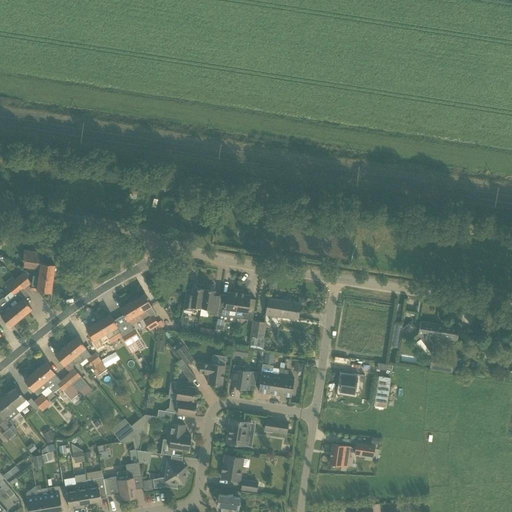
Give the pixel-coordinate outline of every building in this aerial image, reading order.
[(24,250),(23,260),(25,260),(33,262),(32,268),(40,269),(39,276),(53,278),(55,265),(43,263),(44,253),(24,250)] [(38,285),(37,291),(51,293),(53,278),(39,276),(39,277),(38,285)] [(15,279),(7,286),(11,291),(14,295),(15,296),(8,302),(12,307),(21,318),(32,309),(24,299),(18,292),(22,288),(15,279)] [(201,308),(204,285),(200,284),(199,285),(198,287),(193,286),(192,290),(186,289),(183,310),(192,311),(193,307),(201,308)] [(208,285),(204,285),(201,308),(209,309),(208,314),(217,315),(221,294),(215,293),(215,290),(209,289),(210,287),(208,285)] [(223,330),(225,316),(235,317),(236,310),(239,290),(234,290),(233,293),(227,292),(227,295),(221,294),(217,315),(215,331),(219,331),(220,329),(223,330)] [(239,290),(236,310),(235,317),(253,320),(256,299),(249,298),(250,295),(244,294),(244,291),(239,290)] [(144,294),(132,301),(139,313),(145,309),(150,317),(144,321),(149,330),(155,326),(157,329),(160,327),(154,316),(156,314),(144,294)] [(298,319),(298,317),(300,303),(291,302),(291,303),(288,303),(288,301),(268,298),(266,314),(298,319)] [(132,301),(120,308),(130,325),(134,323),(131,318),(139,313),(132,301)] [(1,308),(0,308),(0,314),(10,327),(21,318),(12,307),(8,302),(1,308)] [(110,314),(98,322),(105,334),(113,329),(116,334),(121,331),(110,314)] [(266,322),(253,320),(250,336),(264,338),(266,322)] [(394,324),(391,340),(398,341),(399,341),(399,339),(415,327),(411,322),(412,321),(412,320),(403,327),(401,325),(394,324)] [(98,322),(86,329),(96,345),(100,343),(98,338),(105,334),(98,322)] [(420,341),(431,356),(434,344),(429,338),(430,336),(435,336),(437,324),(420,322),(419,334),(415,337),(414,338),(414,340),(414,341),(415,342),(417,342),(419,342),(420,341)] [(437,324),(435,336),(434,344),(431,356),(432,356),(429,368),(452,372),(452,371),(455,372),(456,364),(453,363),(453,360),(447,359),(447,355),(440,354),(441,346),(446,347),(447,338),(457,340),(459,327),(437,324)] [(144,347),(139,338),(138,336),(140,334),(138,330),(135,332),(133,328),(127,331),(133,342),(134,341),(139,350),(144,347)] [(208,329),(206,337),(213,339),(215,330),(208,329)] [(127,345),(133,342),(127,331),(121,335),(127,345)] [(98,375),(107,369),(95,352),(91,355),(85,349),(86,348),(77,337),(66,345),(81,363),(86,358),(98,375)] [(174,347),(176,350),(187,364),(193,360),(183,345),(180,342),(174,347)] [(80,363),(81,363),(66,345),(55,355),(68,370),(79,361),(80,363)] [(265,352),(263,363),(273,365),(274,354),(265,352)] [(196,378),(186,365),(182,359),(176,363),(181,369),(190,382),(196,378)] [(295,361),(294,368),(302,370),(304,363),(295,361)] [(363,391),(365,374),(375,376),(376,365),(355,361),(353,374),(342,372),(339,390),(355,392),(356,390),(363,391)] [(35,371),(48,387),(55,381),(60,387),(71,400),(79,393),(65,376),(61,380),(46,362),(35,371)] [(222,386),(225,365),(211,363),(211,364),(200,363),(199,372),(209,374),(208,384),(213,385),(213,386),(215,387),(217,387),(220,387),(220,385),(222,386)] [(258,391),(270,393),(272,374),(273,365),(262,364),(261,372),(258,391)] [(233,369),(231,381),(237,382),(236,386),(236,388),(249,390),(249,385),(255,385),(257,372),(251,372),(244,371),(245,366),(234,365),(233,369)] [(83,398),(84,397),(91,391),(92,390),(74,368),(65,376),(79,393),(83,398)] [(270,393),(280,395),(284,369),(279,369),(279,375),(272,374),(270,393)] [(287,376),(288,370),(284,369),(280,395),(291,396),(294,377),(287,376)] [(48,387),(35,371),(24,380),(37,395),(48,387)] [(179,381),(176,399),(179,400),(196,402),(193,401),(195,387),(187,386),(187,382),(179,381)] [(29,404),(27,401),(25,399),(15,387),(6,395),(16,407),(19,412),(29,404)] [(16,407),(6,395),(0,399),(0,408),(6,415),(16,407)] [(42,410),(50,404),(43,395),(34,401),(40,408),(42,410)] [(31,398),(27,401),(29,404),(35,411),(40,408),(34,401),(31,398)] [(196,402),(179,400),(177,413),(194,416),(196,402)] [(157,416),(157,417),(173,419),(174,413),(174,412),(165,411),(158,410),(157,416)] [(145,414),(133,425),(139,432),(143,433),(146,415),(145,414)] [(0,423),(5,431),(2,433),(7,440),(14,434),(3,421),(0,416),(0,423)] [(7,418),(3,421),(14,434),(18,431),(13,425),(9,420),(7,418)] [(228,431),(226,443),(228,443),(229,445),(234,446),(236,444),(244,445),(252,447),(253,438),(246,436),(248,422),(242,421),(230,419),(228,431)] [(264,430),(279,432),(286,433),(288,422),(266,419),(264,430)] [(114,435),(121,444),(133,441),(132,440),(141,438),(129,423),(114,435)] [(173,449),(181,450),(181,449),(189,450),(191,436),(182,435),(183,432),(184,425),(171,423),(168,440),(163,439),(160,454),(172,455),(173,449)] [(55,439),(54,438),(52,434),(51,432),(44,436),(47,442),(49,442),(54,439),(55,439)] [(357,442),(356,447),(350,447),(350,446),(332,443),(329,463),(332,463),(332,464),(334,464),(334,463),(347,465),(349,451),(355,452),(373,455),(375,445),(357,442)] [(37,448),(32,443),(27,447),(31,452),(37,448)] [(47,446),(41,450),(42,455),(44,461),(52,458),(50,452),(56,450),(54,444),(52,444),(47,446)] [(74,458),(83,457),(82,450),(71,444),(74,458)] [(139,462),(143,463),(145,454),(151,455),(151,452),(139,450),(137,450),(138,459),(139,462)] [(33,457),(34,467),(42,466),(41,455),(33,457)] [(244,458),(225,455),(223,466),(222,466),(222,471),(221,478),(240,481),(244,458)] [(117,476),(107,478),(110,491),(110,494),(120,492),(121,500),(137,497),(136,489),(133,475),(141,474),(139,462),(125,464),(126,470),(128,478),(118,480),(117,476)] [(152,479),(154,488),(164,487),(177,488),(177,483),(184,484),(185,478),(186,478),(187,472),(186,472),(186,469),(183,468),(184,465),(168,462),(165,477),(163,477),(152,479)] [(86,480),(91,505),(102,503),(101,498),(107,497),(102,470),(92,472),(94,478),(86,480)] [(75,478),(76,484),(80,507),(91,505),(86,480),(86,476),(75,478)] [(16,477),(10,482),(12,486),(19,480),(16,477)] [(3,480),(0,482),(0,485),(6,492),(10,489),(6,483),(3,480)] [(258,482),(243,480),(241,489),(257,491),(258,482)] [(144,484),(145,491),(153,489),(152,482),(144,484)] [(65,486),(69,508),(80,507),(76,484),(65,486)] [(48,494),(42,495),(41,489),(40,485),(36,486),(37,489),(40,511),(48,511),(51,511),(48,494)] [(48,494),(51,511),(62,510),(58,486),(54,486),(55,493),(48,494)] [(10,489),(6,492),(10,497),(14,493),(10,489)] [(40,511),(37,489),(32,490),(33,496),(27,498),(29,511),(40,511)] [(233,494),(226,495),(218,494),(218,497),(219,497),(221,509),(228,507),(238,509),(239,506),(241,505),(240,500),(240,498),(233,496),(233,494)]
